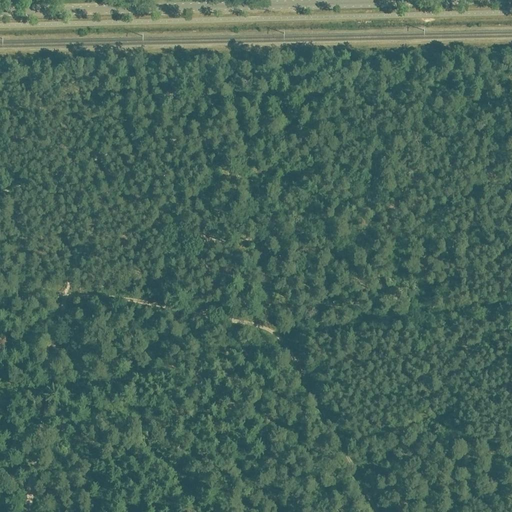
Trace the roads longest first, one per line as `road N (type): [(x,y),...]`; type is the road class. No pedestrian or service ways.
road 1 (tertiary): [(511,0),(0,8)]
road 2 (track): [(378,511),(288,339),(268,318),(65,296)]
road 3 (track): [(65,296),(110,181),(154,143),(0,118)]
